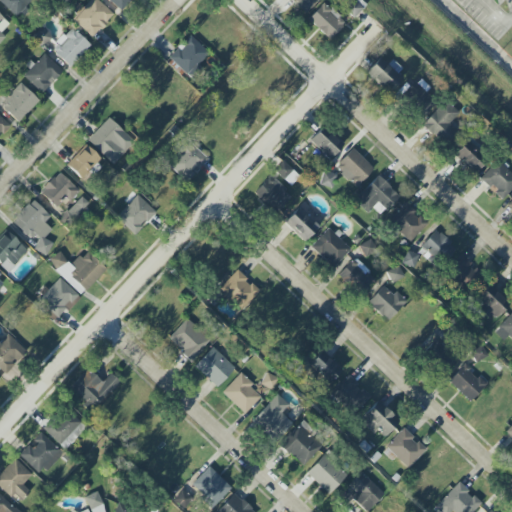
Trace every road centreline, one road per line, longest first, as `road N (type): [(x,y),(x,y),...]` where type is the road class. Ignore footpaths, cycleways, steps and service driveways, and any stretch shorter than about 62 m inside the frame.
road 1 (residential): [(0,428),(381,25)]
road 2 (residential): [(211,202),(511,485)]
road 3 (residential): [(240,0),(511,258)]
road 4 (residential): [(101,321),(304,511)]
road 5 (residential): [(0,186),(175,0)]
